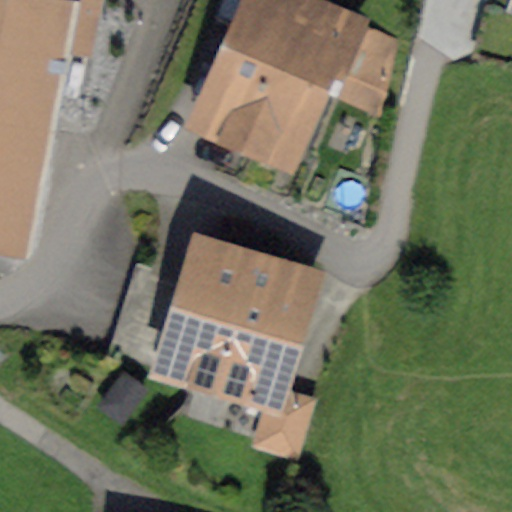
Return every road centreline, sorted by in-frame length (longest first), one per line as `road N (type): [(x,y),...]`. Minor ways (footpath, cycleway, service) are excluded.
road 1 (residential): [(0,283),(151,168),(377,260),(429,76)]
road 2 (residential): [(0,406),(147,504)]
